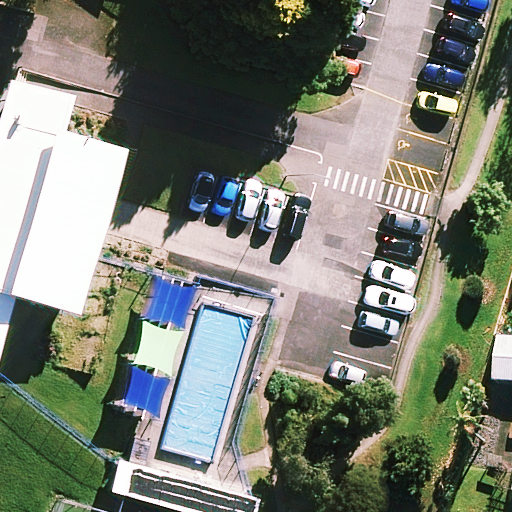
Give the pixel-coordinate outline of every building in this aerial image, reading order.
[(43,74),(0,62),(0,279),(54,294),(98,136),(31,118),(43,74)] [(190,248),(150,237),(114,368),(154,379),(190,248)] [(511,337),(499,337),(498,382),(511,382),(511,337)] [(116,454),(104,491),(174,511),(250,511),(256,496),(116,454)] [(356,511),(357,511),(302,497),(298,511),(356,511)]
